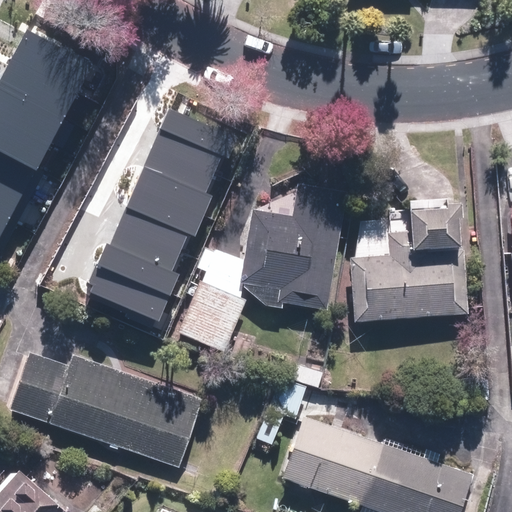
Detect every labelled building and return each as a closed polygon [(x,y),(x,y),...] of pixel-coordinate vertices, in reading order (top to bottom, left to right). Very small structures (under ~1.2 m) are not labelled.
[(93,64),(28,30),(13,57),(79,92),(93,64)] [(0,85),(64,120),(79,92),(13,57),(0,81),(0,85)] [(64,120),(0,85),(0,115),(52,144),(64,120)] [(237,138),(169,108),(153,146),(214,172),(221,155),(229,158),(237,138)] [(0,150),(36,169),(37,170),(52,144),(0,115),(0,150)] [(205,193),(214,172),(153,146),(135,185),(204,215),(213,196),(205,193)] [(0,150),(0,176),(25,189),(36,169),(0,150)] [(25,189),(0,176),(0,214),(10,219),(25,189)] [(295,183),(289,216),(247,210),(236,282),(261,306),(278,308),(279,303),(324,311),(344,192),(295,183)] [(195,237),(204,215),(135,185),(118,225),(179,251),(187,233),(195,237)] [(405,233),(383,234),(385,256),(345,259),(349,322),(464,314),(459,251),(454,251),(452,219),(456,218),(455,204),(441,205),(441,209),(403,212),(405,233)] [(0,237),(10,219),(0,214),(0,237)] [(171,271),(179,251),(118,225),(110,244),(107,243),(98,264),(169,295),(171,295),(179,275),(171,271)] [(98,264),(96,263),(87,283),(93,286),(90,292),(157,321),(169,295),(98,264)] [(242,301),(196,282),(174,333),(220,353),(242,301)] [(70,355),(66,367),(25,353),(6,410),(176,468),(200,399),(70,355)] [(297,366),(293,380),(319,388),(323,374),(297,366)] [(296,420),(307,388),(280,380),(270,411),(296,420)] [(458,511),(471,476),(298,417),(277,478),(376,511),(458,511)] [(0,511),(65,511),(16,469),(0,486),(0,511)]
